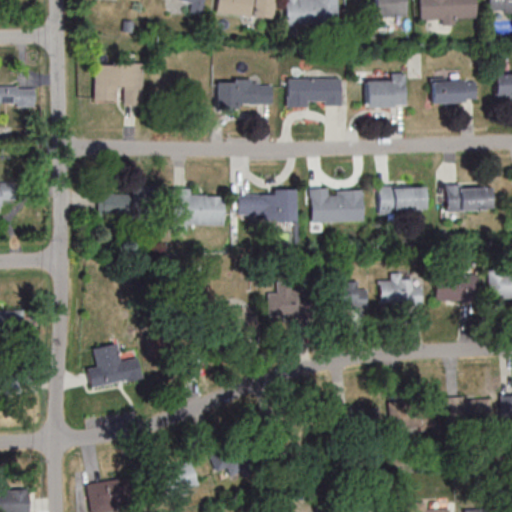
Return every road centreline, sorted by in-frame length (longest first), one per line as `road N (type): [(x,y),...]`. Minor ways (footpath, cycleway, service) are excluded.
road 1 (residential): [(511,347),(339,360),(285,371),(124,432),(0,440)]
road 2 (residential): [(53,511),(56,0)]
road 3 (residential): [(511,141),(281,151),(60,146)]
